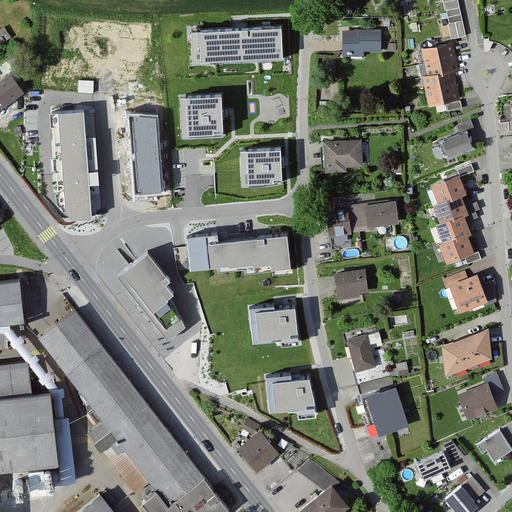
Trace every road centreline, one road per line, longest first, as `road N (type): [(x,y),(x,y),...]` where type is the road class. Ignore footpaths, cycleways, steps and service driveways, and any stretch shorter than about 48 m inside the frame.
road 1 (residential): [(511,377),(484,72),(469,0)]
road 2 (residential): [(307,204),(323,350),(353,464),(380,511)]
road 3 (secondary): [(265,511),(71,266)]
road 4 (residential): [(71,266),(138,221),(307,204)]
road 5 (residential): [(309,0),(307,204)]
